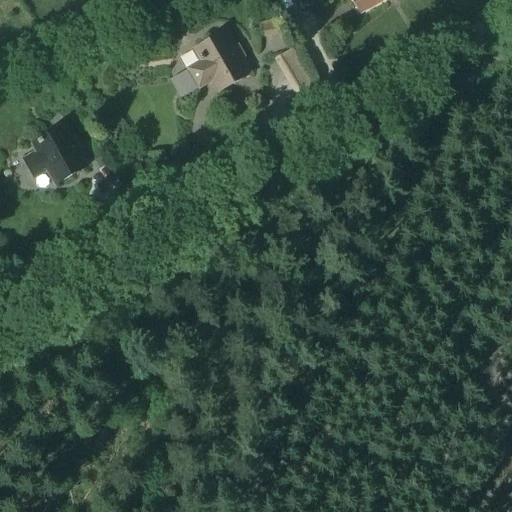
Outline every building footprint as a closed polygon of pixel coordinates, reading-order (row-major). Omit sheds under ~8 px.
[(351,0),(360,14),(383,0),(351,0)] [(276,20),(257,24),(260,40),(279,35),(276,20)] [(201,63),(187,71),(198,90),(212,82),(218,94),(248,77),(242,65),(243,59),(237,47),(233,49),(224,34),(194,51),(201,63)] [(292,49),(273,60),(294,96),(312,85),(292,49)] [(36,154),(22,161),(33,181),(47,173),(55,187),(85,170),(76,154),(78,149),(73,140),(69,142),(62,130),(32,147),(36,154)]
